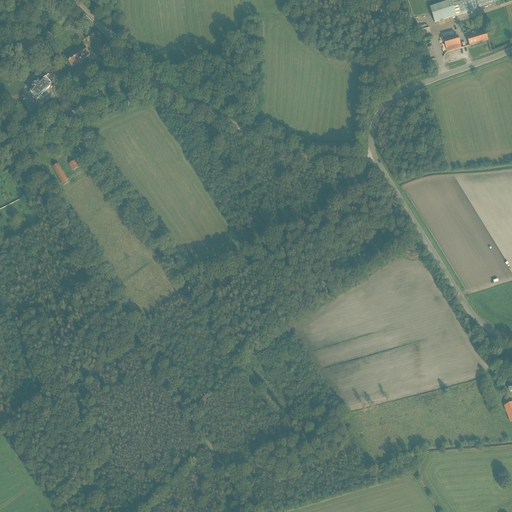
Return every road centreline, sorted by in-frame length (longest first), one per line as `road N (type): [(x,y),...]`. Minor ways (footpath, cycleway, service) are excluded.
road 1 (unclassified): [(511,338),(479,323),(463,304),(370,150),(372,119),(384,99),(511,47)]
road 2 (track): [(159,83),(304,158),(374,161)]
road 3 (track): [(0,158),(159,83)]
road 4 (unclassified): [(251,511),(186,409)]
